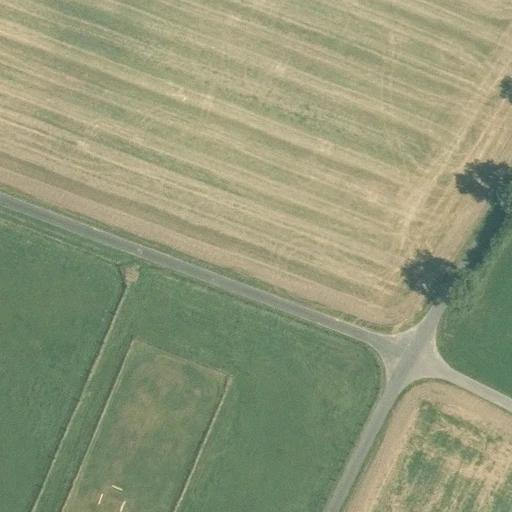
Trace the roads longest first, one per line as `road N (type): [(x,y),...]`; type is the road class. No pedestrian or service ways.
road 1 (unclassified): [(0,199),(410,354)]
road 2 (unclassified): [(511,194),(410,354)]
road 3 (unclassified): [(410,354),(333,511)]
